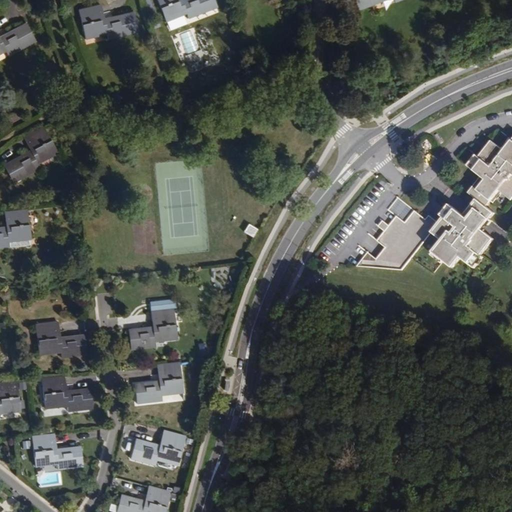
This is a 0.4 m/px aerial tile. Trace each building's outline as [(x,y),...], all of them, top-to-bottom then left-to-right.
[(183,4),(181,0),(156,0),(168,29),(188,21),(190,24),(191,28),(220,16),(213,0),(210,0),(186,10),(182,12),(179,5),(183,4)] [(354,0),(358,10),(372,6),(387,0),(393,0),(394,2),(395,6),(411,0),(354,0)] [(394,2),(393,0),(387,0),(372,6),(373,9),(394,2)] [(104,17),(100,8),(77,17),(89,45),(110,36),(112,40),(140,28),(134,12),(106,23),(102,25),(100,19),(104,17)] [(27,36),(18,21),(0,31),(0,52),(27,36)] [(190,24),(188,21),(168,29),(170,33),(190,24)] [(54,150),(42,127),(20,139),(25,147),(28,146),(31,151),(28,153),(2,167),(10,183),(38,168),(36,164),(34,161),(54,150)] [(511,142),(506,150),(502,146),(496,154),(503,159),(500,163),(487,153),(474,169),(486,179),(473,196),(481,202),(476,208),(494,223),(499,217),(490,209),(503,193),(511,200),(511,142)] [(56,153),(54,150),(34,161),(36,164),(56,153)] [(424,228),(376,189),(325,252),(351,274),(397,281),(434,236),(445,246),(436,257),(457,274),(466,262),(476,270),(497,242),(461,213),(455,220),(463,226),(460,230),(447,220),(438,232),(428,223),(424,228)] [(30,236),(27,210),(3,212),(4,221),(9,220),(9,228),(5,229),(0,229),(0,247),(8,247),(8,242),(7,238),(30,236)] [(257,229),(248,224),(243,233),(252,238),(257,229)] [(179,333),(176,307),(151,310),(152,320),(155,319),(156,326),(129,329),(131,350),(158,347),(157,341),(156,336),(179,333)] [(59,335),(58,325),(35,328),(38,354),(59,351),(60,356),(60,358),(86,356),(84,339),(60,342),(56,342),(56,335),(59,335)] [(180,338),(179,333),(156,336),(157,341),(180,338)] [(186,389),(183,363),(157,366),(158,375),(162,375),(163,382),(135,385),(137,405),(164,401),(164,396),(163,392),(186,389)] [(66,386),(65,377),(41,380),(43,405),(66,403),(66,407),(66,412),(92,410),(90,391),(66,394),(62,394),(61,387),(66,386)] [(0,410),(18,409),(15,382),(0,384),(0,410)] [(188,437),(162,430),(160,438),(165,439),(162,447),(158,446),(135,440),(130,460),(155,466),(156,460),(157,456),(181,462),(188,437)] [(56,444),(54,434),(35,436),(31,437),(34,463),(56,461),(57,466),(57,470),(83,468),(81,447),(56,450),(51,450),(51,444),(56,444)] [(157,456),(156,460),(180,466),(181,462),(157,456)] [(168,511),(173,492),(148,486),(146,495),(150,496),(148,503),(144,502),(121,496),(116,511),(168,511)]
